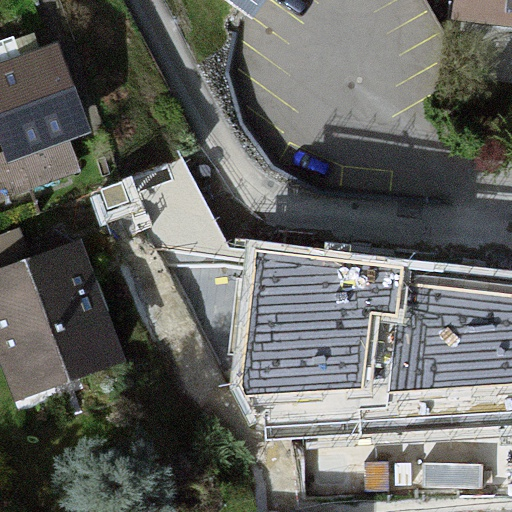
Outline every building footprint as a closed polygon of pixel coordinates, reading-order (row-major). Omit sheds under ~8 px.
[(312,0),(214,0),(280,44),(312,0)] [(511,0),(457,0),(454,33),(511,39),(511,0)] [(70,156),(83,151),(50,57),(0,74),(0,163),(0,164),(0,212),(80,184),(70,156)] [(0,385),(10,412),(122,369),(76,250),(0,279),(0,385)] [(265,424),(511,409),(511,287),(257,254),(243,383),(265,424)]
